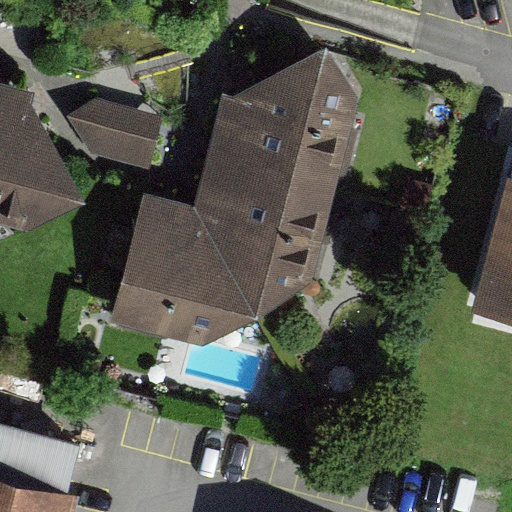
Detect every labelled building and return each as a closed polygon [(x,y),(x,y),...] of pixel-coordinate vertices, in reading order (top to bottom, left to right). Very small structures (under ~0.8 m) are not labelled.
[(336,178),(361,86),(326,39),(235,84),(225,81),(208,145),(336,178)] [(35,81),(0,71),(0,212),(28,220),(87,182),(32,92),(35,81)] [(92,150),(150,165),(164,111),(96,94),(63,110),(92,150)] [(257,303),(312,271),(336,178),(208,145),(194,195),(257,303)] [(472,293),(511,303),(511,156),(508,155),(472,293)] [(203,334),(257,303),(194,195),(146,182),(112,310),(203,334)] [(0,511),(65,511),(72,484),(53,479),(64,436),(0,419),(0,511)]
